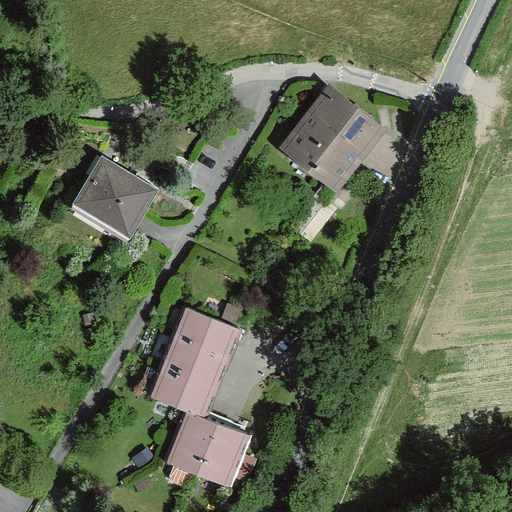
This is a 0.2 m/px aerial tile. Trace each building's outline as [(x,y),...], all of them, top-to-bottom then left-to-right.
[(329,181),(337,188),(386,125),(337,87),(288,149),(329,181)] [(157,186),(107,158),(85,197),(135,225),(138,220),(157,186)] [(337,188),(329,181),(297,221),(318,237),(344,204),(333,196),(339,189),(337,188)] [(190,312),(179,339),(229,359),(240,333),(190,312)] [(218,388),(229,359),(179,339),(167,367),(218,388)] [(156,396),(194,412),(206,417),(218,388),(167,367),(156,396)] [(225,424),(206,417),(194,412),(172,464),(203,477),(225,424)] [(250,435),(225,424),(203,477),(229,487),(250,435)]
